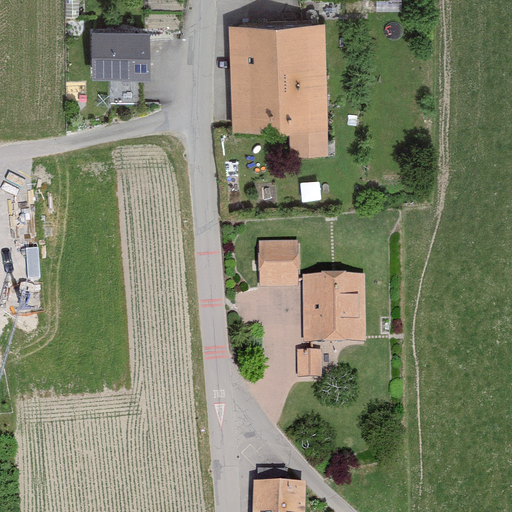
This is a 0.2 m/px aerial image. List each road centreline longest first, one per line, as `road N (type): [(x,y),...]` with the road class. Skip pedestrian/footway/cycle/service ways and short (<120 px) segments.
road 1 (residential): [(197,0),(223,402)]
road 2 (track): [(352,511),(223,402)]
